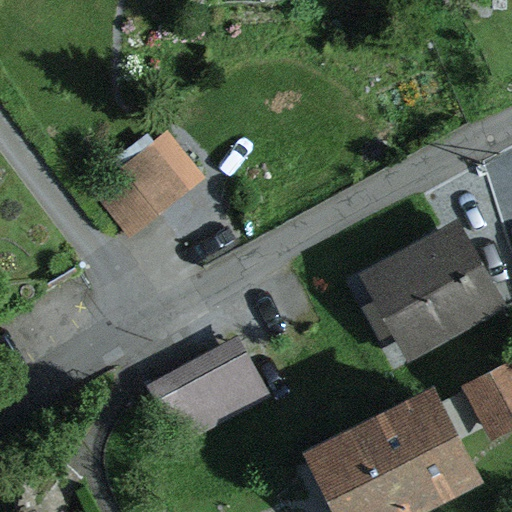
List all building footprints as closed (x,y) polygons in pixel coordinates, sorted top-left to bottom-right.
[(98,190),(131,230),(173,195),(140,155),(98,190)] [(448,237),(381,275),(417,340),(484,302),(448,237)] [(154,386),(181,436),(262,392),(235,343),(154,386)] [(511,369),(474,389),(491,424),(511,414),(511,369)] [(432,396),(323,449),(355,511),(400,511),(461,482),(438,436),(449,430),(432,396)]
